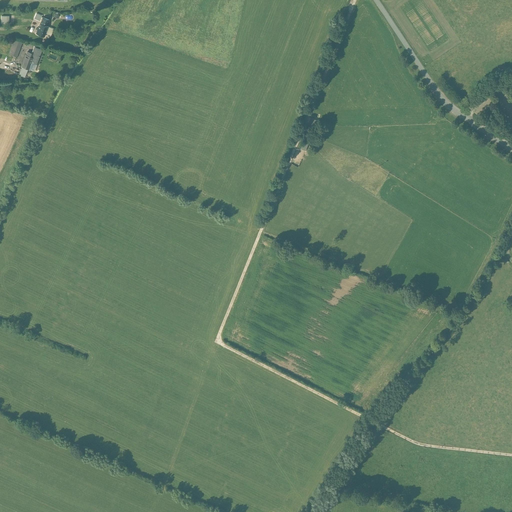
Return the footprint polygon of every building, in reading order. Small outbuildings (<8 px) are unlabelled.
[(43,17),(40,23),(36,33),(44,36),(48,26),(46,26),(49,20),(43,17)] [(16,40),(15,41),(13,41),(10,50),(17,53),(22,42),(16,40)] [(42,49),(37,47),(34,46),(32,53),(39,56),(42,49)] [(27,51),(25,54),(21,66),(30,69),(32,63),(36,64),(39,56),(32,53),(27,51)] [(306,135),(300,149),(305,151),(317,121),(312,119),(307,131),(306,135)]
